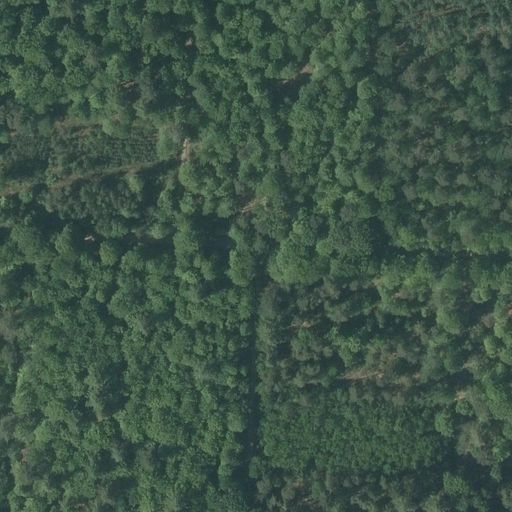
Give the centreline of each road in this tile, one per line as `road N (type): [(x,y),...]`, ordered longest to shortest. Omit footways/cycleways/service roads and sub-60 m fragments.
road 1 (track): [(4,511),(28,236)]
road 2 (unknown): [(244,511),(252,243)]
road 3 (track): [(511,255),(252,243)]
road 4 (track): [(155,239),(191,0)]
road 5 (track): [(155,239),(0,235)]
